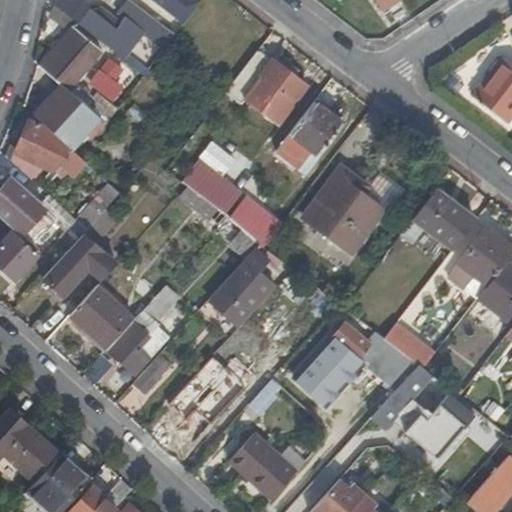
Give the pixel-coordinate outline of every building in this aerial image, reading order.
[(150,15),(130,0),(123,0),(115,11),(116,12),(106,24),(84,6),(88,0),(46,0),(119,59),(132,44),(126,40),(136,28),(139,30),(150,15)] [(154,0),(181,20),(197,0),(154,0)] [(412,0),(383,0),(392,13),(412,0)] [(150,15),(139,30),(161,48),(173,33),(150,15)] [(57,80),(97,112),(107,119),(117,107),(107,99),(96,97),(81,85),(105,53),(66,22),(35,62),(57,80)] [(257,50),(230,85),(244,96),(250,89),(267,102),(259,113),(275,124),(306,84),(270,56),(268,59),(257,50)] [(111,102),(121,88),(111,81),(120,69),(106,59),(87,84),(111,102)] [(511,67),(510,66),(481,104),(511,126),(511,67)] [(57,80),(29,112),(45,127),(60,142),(67,148),(97,112),(57,80)] [(125,113),(137,123),(146,114),(133,103),(125,113)] [(312,104),(278,147),(293,159),(302,147),(316,159),(342,127),(312,104)] [(45,127),(25,117),(11,149),(37,161),(53,169),(56,164),(69,176),(82,162),(67,148),(60,142),(45,127)] [(37,161),(11,149),(6,159),(25,176),(37,161)] [(341,171),(306,215),(355,253),(383,218),(364,203),(352,193),(358,185),(341,171)] [(50,226),(56,219),(46,210),(10,178),(0,189),(0,216),(33,245),(50,226)] [(102,179),(70,216),(80,225),(94,209),(113,189),(102,179)] [(181,195),(208,218),(218,206),(190,184),(181,195)] [(370,195),(358,185),(352,193),(364,203),(370,195)] [(256,236),(267,245),(283,223),(243,191),(226,212),(256,236)] [(438,192),(414,223),(426,233),(454,254),(476,224),(438,192)] [(46,210),(56,219),(64,211),(54,202),(46,210)] [(76,230),(89,242),(108,221),(94,209),(80,225),(76,230)] [(51,236),(60,247),(65,242),(76,230),(80,225),(70,216),(64,211),(56,219),(50,226),(56,231),(51,236)] [(414,223),(402,239),(414,248),(426,233),(414,223)] [(28,254),(3,229),(0,231),(0,276),(3,280),(28,254)] [(511,254),(483,231),(456,269),(486,292),(505,266),(511,257),(511,254)] [(267,245),(256,236),(201,296),(230,323),(270,279),(255,266),(263,257),(267,262),(276,251),(267,245)] [(98,273),(65,242),(60,247),(41,268),(36,273),(56,291),(70,276),(83,289),(90,281),(98,273)] [(486,292),(481,299),(511,324),(511,271),(505,266),(486,292)] [(324,311),(335,298),(304,273),(293,287),(324,311)] [(83,289),(63,311),(100,345),(128,315),(90,281),(83,289)] [(160,317),(142,302),(102,347),(131,372),(152,350),(157,344),(145,333),(160,317)] [(362,362),(390,385),(413,360),(371,326),(362,336),(341,317),(329,331),(327,330),(289,372),(321,402),(344,376),(349,371),(352,373),(362,362)] [(398,347),(425,368),(432,359),(405,339),(398,347)] [(511,377),(511,348),(494,342),(485,368),(511,377)] [(165,361),(152,350),(131,372),(124,380),(136,392),(165,361)] [(75,372),(83,379),(101,364),(90,355),(75,372)] [(387,411),(432,453),(474,408),(455,393),(440,413),(408,388),(425,369),(413,360),(390,385),(369,409),(380,419),(387,411)] [(205,368),(168,409),(194,432),(217,405),(206,395),(219,381),(205,368)] [(242,401),(254,412),(278,386),(266,375),(242,401)] [(0,446),(20,424),(2,407),(0,409),(0,446)] [(20,424),(0,446),(0,454),(28,479),(52,453),(20,424)] [(249,430),(223,457),(264,494),(290,467),(249,430)] [(378,449),(387,457),(393,451),(383,443),(378,449)] [(461,496),(476,511),(480,511),(511,477),(511,457),(503,450),(461,496)] [(28,479),(21,487),(46,511),(52,511),(82,479),(53,452),(52,453),(28,479)] [(369,511),(363,506),(369,500),(347,479),(341,486),(331,477),(302,507),(307,511),(369,511)] [(98,495),(84,482),(56,511),(107,511),(109,510),(96,498),(98,495)] [(136,511),(123,499),(111,511),(136,511)]
